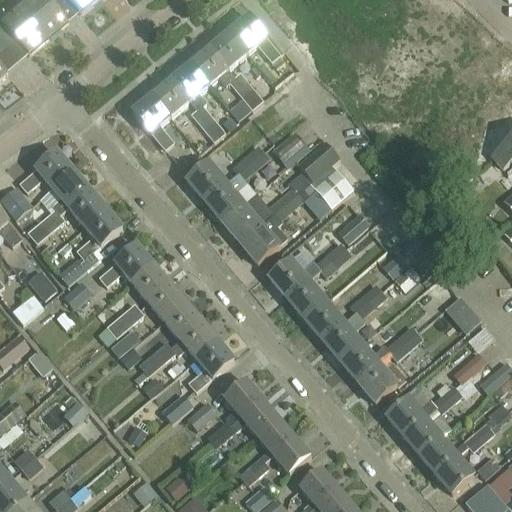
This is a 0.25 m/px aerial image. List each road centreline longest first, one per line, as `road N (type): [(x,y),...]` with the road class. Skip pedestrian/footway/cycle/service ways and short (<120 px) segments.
road 1 (residential): [(64,103),(415,511)]
road 2 (residential): [(64,103),(181,0)]
